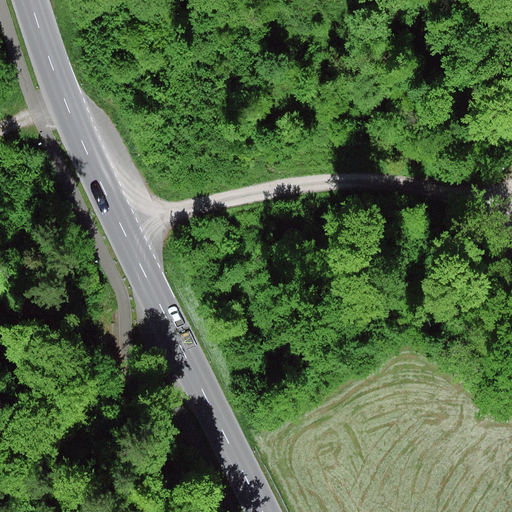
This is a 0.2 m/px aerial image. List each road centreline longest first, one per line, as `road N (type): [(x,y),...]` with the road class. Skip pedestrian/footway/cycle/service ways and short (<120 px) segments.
road 1 (primary): [(32,0),(65,102),(261,511)]
road 2 (track): [(123,227),(316,181),(488,184),(511,177)]
